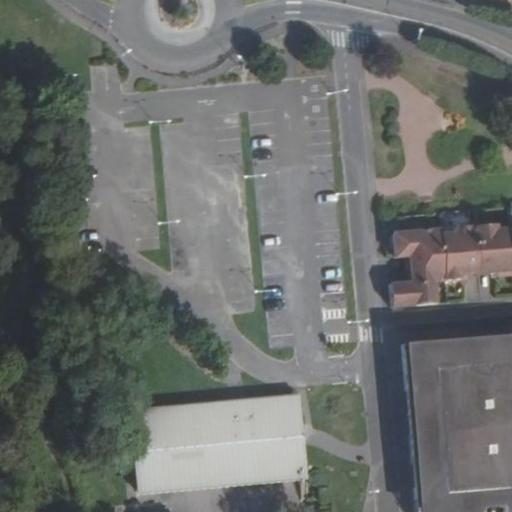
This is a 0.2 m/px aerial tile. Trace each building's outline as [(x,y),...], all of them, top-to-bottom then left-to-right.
[(493,225),(472,227),(476,272),(490,271),(497,270),(497,275),(511,274),(507,229),(494,230),(493,225)] [(452,233),(438,235),(442,266),(443,280),(458,278),(457,274),(465,274),(476,272),(472,227),(451,228),(452,233)] [(391,234),(394,258),(410,257),(412,269),(442,266),(438,235),(438,230),(391,234)] [(412,269),(410,257),(403,258),(405,282),(413,281),(412,269)] [(442,266),(412,269),(413,281),(405,282),(388,284),(390,307),(436,302),(433,281),(443,280),(442,266)] [(511,334),(400,344),(414,511),(494,511),(493,488),(511,485),(511,334)] [(298,440),(294,400),(129,414),(133,450),(136,492),(301,477),(298,440)] [(494,511),(511,511),(511,485),(493,488),(494,511)]
